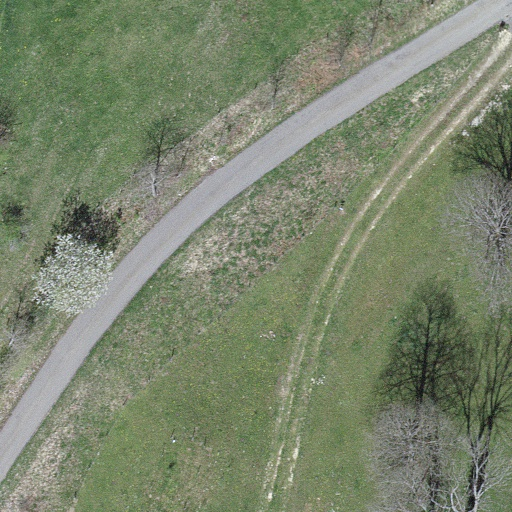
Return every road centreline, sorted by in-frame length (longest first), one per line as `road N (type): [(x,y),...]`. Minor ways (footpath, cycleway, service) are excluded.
road 1 (unclassified): [(0,446),(103,308),(195,207),(264,151),(505,0)]
road 2 (track): [(511,46),(355,240),(301,361),(268,511)]
